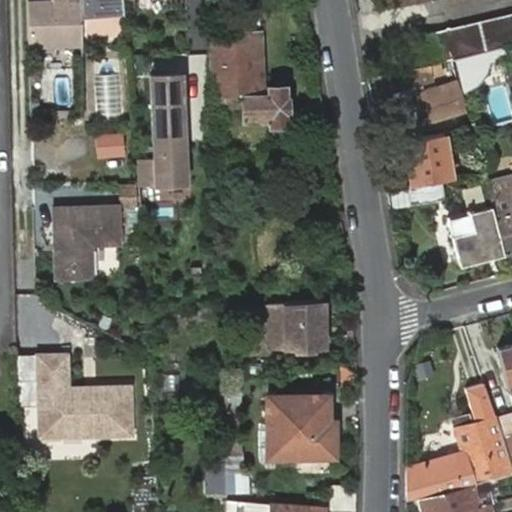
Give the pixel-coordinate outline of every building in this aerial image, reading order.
[(78,0),(25,0),(26,47),(79,46),(79,18),(78,0)] [(78,0),(79,18),(123,15),(121,0),(78,0)] [(511,13),(414,36),(421,65),(433,63),(444,60),(453,58),(505,46),(511,44),(511,13)] [(207,57),(209,109),(240,109),(240,120),(268,119),(268,126),(286,125),(285,87),(265,89),(266,95),(259,94),(257,34),(206,35),(207,57)] [(474,78),(484,64),(486,57),(507,52),(506,50),(505,46),(453,58),(460,86),(474,78)] [(447,73),(444,60),(433,63),(436,76),(447,73)] [(421,65),(391,73),(395,91),(437,80),(436,76),(433,63),(421,65)] [(179,67),(143,68),(146,153),(134,153),(131,184),(184,183),(179,67)] [(423,121),(463,108),(453,78),(413,91),(423,121)] [(93,154),(121,155),(122,130),(93,130),(93,154)] [(511,175),(502,178),(507,197),(492,201),(506,251),(511,249),(511,175)] [(502,178),(484,183),(490,202),(492,201),(507,197),(502,178)] [(443,179),(416,183),(419,204),(446,198),(443,179)] [(411,204),(419,204),(416,183),(408,185),(411,204)] [(117,201),(49,204),(51,279),(91,278),(91,244),(118,244),(117,201)] [(503,254),(491,206),(447,217),(459,265),(503,254)] [(325,347),(325,299),(267,304),(267,346),(325,347)] [(511,345),(499,349),(511,394),(511,345)] [(68,349),(32,350),(36,437),(136,434),(134,381),(69,383),(68,349)] [(257,371),(225,373),(227,390),(257,384),(257,371)] [(406,467),(406,499),(417,496),(485,478),(511,470),(511,454),(505,436),(485,380),(464,388),(478,424),(457,429),(462,453),(444,458),(432,460),(406,467)] [(243,390),(227,390),(227,398),(226,473),(242,473),(243,443),(238,443),(239,413),(243,413),(243,390)] [(261,453),(331,454),(330,430),(323,430),(322,396),(261,395),(261,453)] [(473,412),(454,416),(457,429),(478,424),(473,412)] [(417,496),(421,511),(445,511),(475,505),(480,503),(491,500),(485,478),(417,496)] [(445,511),(494,511),(491,500),(480,503),(475,505),(445,511)]
